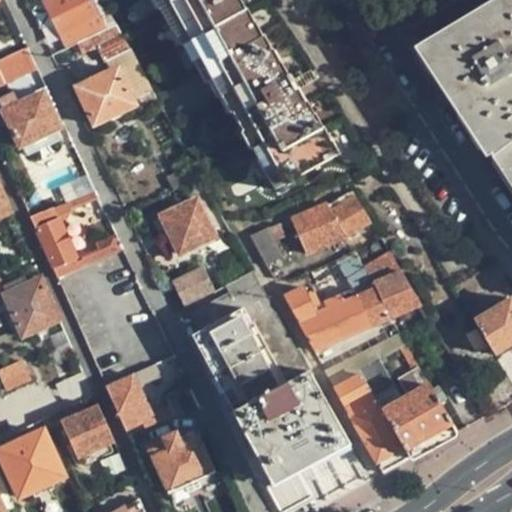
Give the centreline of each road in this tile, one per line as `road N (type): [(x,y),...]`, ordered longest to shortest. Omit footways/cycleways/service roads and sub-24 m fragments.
road 1 (residential): [(16,0),(259,511)]
road 2 (residential): [(392,511),(240,233),(321,201)]
road 3 (residential): [(153,511),(0,165)]
road 4 (residential): [(511,246),(359,0)]
